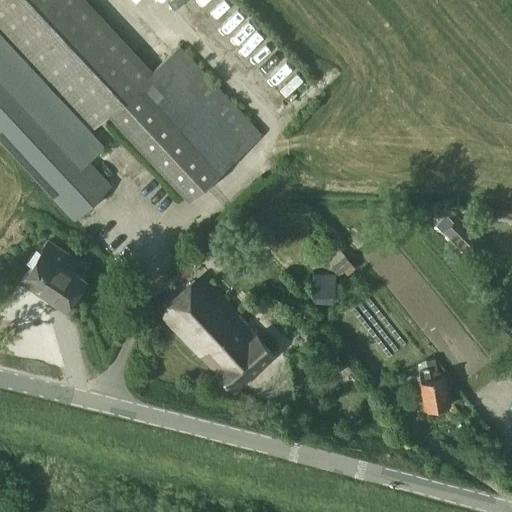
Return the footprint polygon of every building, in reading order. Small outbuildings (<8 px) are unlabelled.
[(91,0),(0,0),(0,25),(94,127),(109,113),(189,200),(260,135),(182,43),(155,68),(91,0)] [(0,139),(74,219),(110,186),(87,161),(103,146),(0,34),(0,139)] [(466,256),(482,241),(459,217),(443,233),(466,256)] [(200,244),(209,254),(225,239),(215,229),(200,244)] [(21,280),(38,292),(64,309),(84,280),(70,270),(77,260),(48,241),(21,280)] [(337,247),(325,258),(333,267),(345,256),(337,247)] [(354,267),(345,256),(333,267),(342,277),(354,267)] [(333,304),(334,273),(324,273),(323,303),(333,304)] [(205,279),(163,319),(233,390),(274,352),(205,279)] [(428,367),(419,369),(421,381),(420,381),(420,385),(424,409),(450,405),(447,385),(445,377),(437,378),(434,358),(427,359),(428,367)] [(423,360),(418,363),(419,369),(428,367),(427,359),(423,360)]
